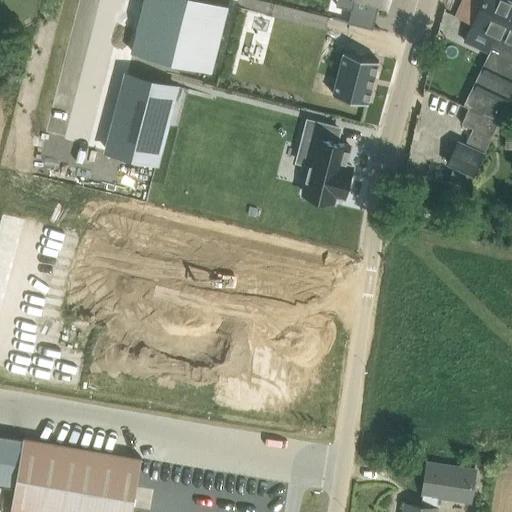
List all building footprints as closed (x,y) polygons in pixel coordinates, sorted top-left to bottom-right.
[(209,0),(145,0),(132,51),(212,71),(228,5),(209,0)] [(356,0),(354,10),(376,15),(379,4),(388,7),(389,0),(356,0)] [(448,163),(474,174),(511,91),(511,0),(463,0),(456,16),(497,34),(463,105),(469,107),(462,123),(472,128),(466,141),(460,138),(448,163)] [(285,87),(290,63),(267,59),(272,35),(247,31),(238,78),(285,87)] [(332,99),(367,108),(378,65),(343,56),(332,99)] [(176,86),(129,74),(109,152),(156,164),(176,86)] [(339,128),(309,120),(299,160),(311,163),(304,192),(334,200),(336,193),(344,196),(352,165),(345,163),(350,145),(335,141),(339,128)] [(10,511),(130,511),(140,458),(24,437),(10,511)] [(478,469),(428,461),(423,492),(471,501),(474,482),(486,484),(490,455),(480,453),(478,469)] [(436,511),(437,507),(406,502),(404,511),(436,511)]
